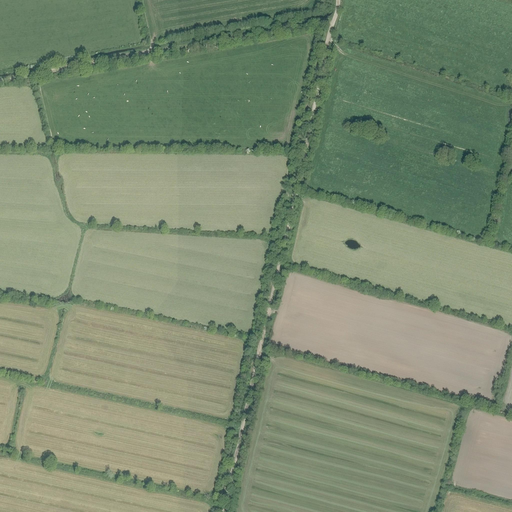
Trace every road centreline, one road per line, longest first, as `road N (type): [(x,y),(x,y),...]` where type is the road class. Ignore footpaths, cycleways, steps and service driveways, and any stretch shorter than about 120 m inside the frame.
road 1 (track): [(220,511),(332,24)]
road 2 (track): [(0,78),(332,24)]
